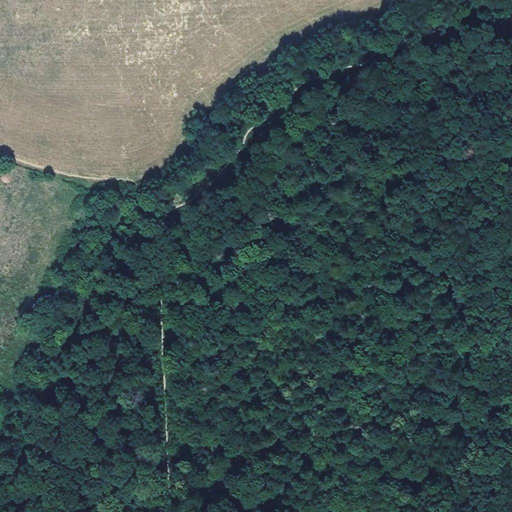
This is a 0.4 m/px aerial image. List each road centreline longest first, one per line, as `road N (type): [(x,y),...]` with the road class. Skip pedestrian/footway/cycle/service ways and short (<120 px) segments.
road 1 (track): [(447,0),(437,25),(293,102),(104,271),(41,395),(19,465),(0,480)]
road 2 (track): [(0,153),(128,182),(167,219),(161,275),(170,511)]
road 3 (track): [(364,511),(167,219)]
